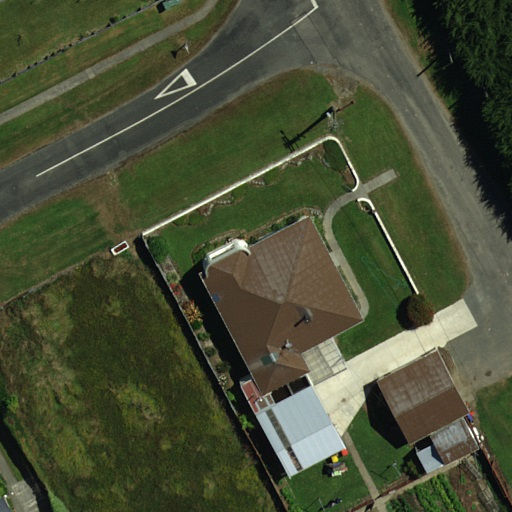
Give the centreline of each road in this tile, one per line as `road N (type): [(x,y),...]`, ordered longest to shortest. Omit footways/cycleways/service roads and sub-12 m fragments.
road 1 (residential): [(0,195),(216,77),(332,0)]
road 2 (residential): [(350,0),(511,308)]
